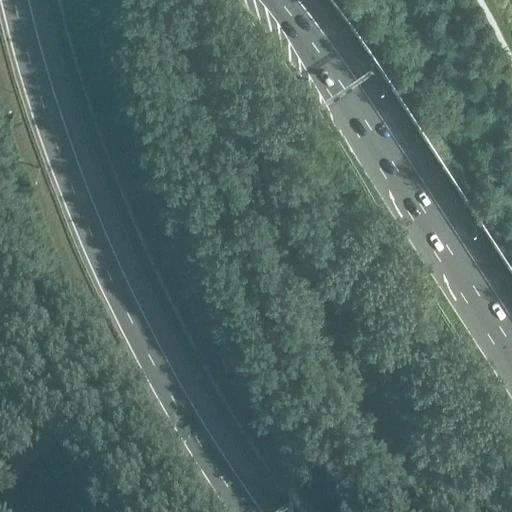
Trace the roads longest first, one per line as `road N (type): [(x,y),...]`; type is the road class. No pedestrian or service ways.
road 1 (motorway): [(245,511),(155,369),(106,271),(69,182),(14,0)]
road 2 (motorway): [(511,360),(316,49),(276,0)]
